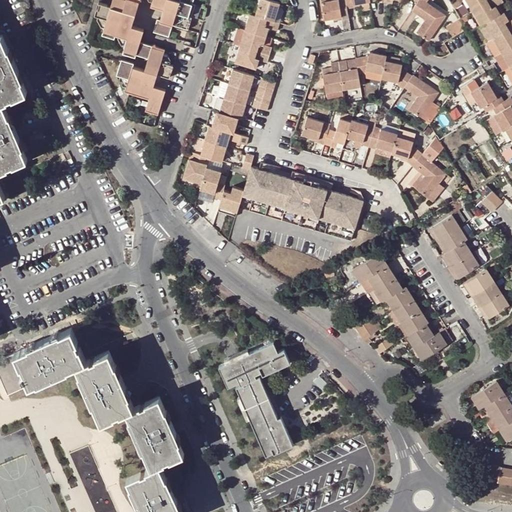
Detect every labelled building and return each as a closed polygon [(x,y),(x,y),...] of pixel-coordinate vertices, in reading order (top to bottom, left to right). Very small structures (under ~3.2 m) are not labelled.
[(111,0),(110,5),(108,6),(106,3),(98,1),(93,14),(97,15),(106,18),(103,26),(102,30),(101,33),(113,37),(114,34),(118,35),(126,38),(124,46),(122,52),(134,56),(146,60),(143,69),(156,74),(160,75),(168,78),(171,66),(168,64),(160,62),(162,54),(164,49),(139,41),(142,29),(130,25),(119,22),(123,10),(134,13),(138,0),(151,0),(151,1),(150,5),(162,9),(159,20),(155,19),(152,32),(167,37),(171,25),(186,30),(193,8),(190,6),(191,0),(178,0),(178,1),(175,0),(111,0)] [(273,0),(260,0),(260,5),(256,16),(275,22),(281,3),(274,1),(273,0)] [(353,10),(352,7),(360,6),(369,4),(369,3),(368,0),(344,0),(344,1),(346,11),(353,10)] [(429,44),(446,19),(419,0),(416,5),(411,13),(424,23),(417,35),(429,44)] [(467,0),(474,10),(490,0),(467,0)] [(502,0),(490,0),(474,10),(482,25),(484,24),(500,14),(496,7),(504,2),(502,0)] [(344,1),(337,2),(324,4),(327,21),(333,20),(341,19),(341,22),(348,21),(346,11),(344,1)] [(360,6),(361,9),(362,14),(371,13),(369,4),(360,6)] [(123,10),(119,22),(130,25),(134,13),(123,10)] [(484,24),(493,38),(511,26),(511,18),(509,20),(504,12),(500,14),(484,24)] [(246,31),(267,38),(270,28),(278,31),(280,23),(275,22),(256,16),(251,14),(246,31)] [(103,26),(106,18),(97,15),(96,18),(98,24),(103,26)] [(459,22),(446,29),(452,40),(465,33),(459,22)] [(482,25),(478,27),(487,41),(493,38),(484,24),(482,25)] [(511,26),(493,38),(502,53),(511,47),(511,26)] [(234,44),(241,46),(246,31),(239,29),(234,44)] [(273,47),(271,46),(265,44),(267,38),(246,31),(241,46),(271,56),(273,47)] [(9,115),(8,116),(1,101),(25,90),(21,79),(22,78),(9,47),(7,48),(1,34),(0,34),(0,196),(3,195),(0,187),(0,169),(26,158),(21,146),(23,146),(9,115)] [(124,46),(126,38),(118,35),(117,38),(119,44),(124,46)] [(493,38),(487,41),(496,56),(502,53),(493,38)] [(271,56),(241,46),(237,62),(257,68),(260,60),(269,62),(271,56)] [(511,47),(502,53),(511,67),(511,66),(511,47)] [(502,53),(496,56),(505,70),(506,70),(511,67),(502,53)] [(162,54),(160,62),(168,64),(169,62),(167,56),(162,54)] [(369,56),(368,60),(355,62),(356,67),(357,73),(357,77),(364,76),(365,74),(382,77),(385,64),(386,60),(369,56)] [(152,86),(140,81),(143,69),(131,65),(119,61),(115,74),(127,78),(124,90),(148,98),(144,110),(156,114),(164,90),(152,86)] [(381,82),(397,85),(404,91),(411,80),(400,73),(401,68),(385,64),(382,77),(381,82)] [(345,65),(337,66),(342,93),(342,94),(360,91),(357,77),(357,73),(347,74),(346,69),(345,65)] [(325,97),(341,94),(342,94),(342,93),(337,66),(330,67),(331,72),(331,77),(322,79),(325,97)] [(140,81),(152,86),(153,84),(156,74),(143,69),(140,81)] [(230,84),(250,91),(255,76),(234,69),(230,84)] [(260,85),(274,90),(276,83),(262,78),(260,85)] [(422,121),(432,105),(438,95),(412,78),(411,80),(404,91),(418,100),(410,112),(422,121)] [(60,90),(57,84),(48,89),(50,95),(60,90)] [(225,98),(246,105),(250,91),(230,84),(225,98)] [(273,93),(274,90),(260,85),(258,89),(273,93)] [(489,85),(473,95),(478,103),(482,110),(484,109),(487,114),(494,110),(505,103),(502,98),(497,100),(494,94),(489,85)] [(459,90),(470,108),(478,103),(473,95),(467,86),(459,90)] [(257,94),(256,96),(271,100),(273,93),(258,89),(257,94)] [(402,93),(396,102),(399,103),(405,95),(402,93)] [(341,94),(325,97),(326,103),(342,100),(341,94)] [(256,96),(255,99),(270,104),(271,100),(256,96)] [(225,98),(221,113),(238,118),(241,119),(246,105),(225,98)] [(258,109),(267,111),(270,104),(255,99),(253,107),(258,109)] [(511,128),(511,101),(511,100),(505,103),(494,110),(497,116),(495,118),(504,133),(506,132),(511,128)] [(432,105),(422,121),(429,125),(440,109),(432,105)] [(236,126),(238,118),(221,113),(212,110),(210,118),(236,126)] [(369,120),(369,121),(354,116),(351,123),(375,130),(377,122),(369,120)] [(234,133),(236,126),(210,118),(208,125),(211,126),(230,132),(234,133)] [(504,133),(495,118),(488,122),(496,137),(501,134),(504,133)] [(479,119),(470,122),(477,141),(486,138),(479,119)] [(327,133),(329,128),(306,121),(302,138),(310,141),(310,143),(323,147),(327,133)] [(327,133),(323,147),(331,150),(333,144),(344,147),(345,145),(346,140),(350,126),(339,122),(335,135),(327,133)] [(364,146),(363,148),(369,150),(375,130),(351,123),(350,126),(346,140),(364,146)] [(207,141),(226,146),(230,132),(211,126),(207,141)] [(399,131),(384,126),(382,133),(397,138),(399,132),(399,131)] [(377,149),(384,152),(392,154),(397,139),(397,138),(382,133),(375,130),(369,150),(376,152),(377,149)] [(397,138),(397,139),(413,144),(416,137),(399,132),(397,138)] [(501,134),(506,143),(511,140),(506,132),(504,133),(501,134)] [(249,138),(235,134),(233,140),(247,145),(249,138)] [(413,169),(422,157),(416,151),(417,146),(413,144),(397,139),(392,154),(391,157),(402,160),(408,162),(408,164),(413,169)] [(361,147),(363,148),(364,146),(346,140),(345,145),(360,150),(361,147)] [(428,200),(440,186),(447,177),(433,165),(444,151),(438,142),(437,140),(422,157),(413,169),(420,175),(426,180),(417,190),(428,200)] [(226,146),(207,141),(202,155),(210,158),(221,161),(226,146)] [(193,153),(186,178),(201,183),(206,168),(210,158),(202,155),(193,153)] [(242,168),(251,170),(252,167),(255,156),(247,153),(242,168)] [(209,160),(207,168),(220,172),(222,165),(209,160)] [(364,200),(252,167),(251,170),(245,190),(240,205),(239,208),(352,241),(355,228),(364,200)] [(206,168),(201,183),(200,189),(214,194),(213,197),(220,200),(224,189),(225,185),(218,183),(221,173),(220,172),(207,168),(206,168)] [(426,180),(420,175),(411,186),(417,190),(426,180)] [(217,210),(236,216),(236,217),(239,208),(240,205),(245,190),(233,186),(231,192),(224,189),(220,200),(220,201),(217,210)] [(440,186),(428,200),(433,204),(445,191),(440,186)] [(199,193),(213,197),(214,194),(200,189),(199,193)] [(503,202),(493,191),(487,196),(498,207),(503,202)] [(492,212),(498,207),(487,196),(482,202),(492,212)] [(430,228),(437,239),(459,225),(452,214),(430,228)] [(467,238),(459,225),(437,239),(445,252),(464,239),(467,238)] [(10,232),(15,243),(20,241),(15,230),(10,232)] [(442,254),(449,266),(472,252),(464,239),(445,252),(442,254)] [(353,269),(361,281),(368,277),(388,264),(380,252),(353,269)] [(479,263),(472,252),(449,266),(457,278),(479,263)] [(368,277),(375,288),(395,275),(388,264),(368,277)] [(324,271),(327,277),(335,273),(332,267),(324,271)] [(464,282),(472,294),(494,280),(486,268),(464,282)] [(403,288),(395,275),(375,288),(383,300),(386,298),(403,288)] [(368,293),(375,288),(368,277),(361,281),(360,282),(368,293)] [(472,294),(479,305),(501,292),(494,280),(472,294)] [(406,285),(403,288),(386,298),(394,310),(413,298),(406,285)] [(40,286),(34,288),(40,300),(45,297),(40,286)] [(501,292),(479,305),(487,318),(509,304),(501,292)] [(394,310),(401,322),(421,309),(413,298),(394,310)] [(401,322),(409,334),(427,322),(428,321),(421,309),(401,322)] [(398,324),(401,322),(394,310),(389,313),(396,325),(398,324)] [(354,325),(359,332),(373,323),(369,316),(354,325)] [(430,321),(428,321),(427,322),(435,334),(437,332),(430,321)] [(407,335),(409,334),(401,322),(398,324),(406,336),(407,335)] [(407,335),(415,347),(435,334),(427,322),(409,334),(407,335)] [(359,332),(363,339),(366,338),(375,332),(378,330),(373,323),(359,332)] [(151,467),(127,477),(130,484),(128,485),(139,511),(180,511),(179,509),(180,508),(180,506),(166,476),(165,476),(159,462),(183,452),(178,441),(180,440),(166,409),(165,410),(158,395),(132,406),(127,394),(129,394),(116,363),(114,364),(108,350),(84,360),(70,328),(59,333),(58,332),(28,345),(28,346),(15,352),(28,384),(36,381),(37,383),(67,370),(66,368),(76,364),(80,373),(78,374),(91,404),(93,403),(101,420),(114,415),(113,414),(118,411),(119,413),(126,409),(129,418),(128,418),(141,450),(143,449),(151,467)] [(445,328),(437,332),(435,334),(415,347),(422,359),(452,340),(445,328)] [(376,335),(375,332),(366,338),(368,341),(376,335)] [(376,345),(380,352),(393,344),(388,337),(376,345)] [(269,339),(225,359),(226,362),(219,365),(228,385),(235,382),(267,454),(274,451),(275,452),(294,443),(282,415),(278,416),(260,375),(290,362),(284,348),(275,352),(269,339)] [(426,370),(421,362),(413,367),(418,374),(426,370)] [(319,374),(313,380),(323,389),(329,383),(319,374)] [(504,392),(496,380),(472,396),(480,408),(485,405),(504,392)] [(511,403),(504,392),(485,405),(492,415),(511,403)] [(511,420),(511,404),(511,403),(492,415),(492,416),(486,420),(494,432),(500,428),(511,420)] [(485,405),(480,408),(487,419),(492,415),(485,405)] [(511,420),(500,428),(508,440),(511,436),(511,420)] [(500,482),(511,484),(511,468),(501,467),(475,458),(468,470),(491,480),(500,482)]
